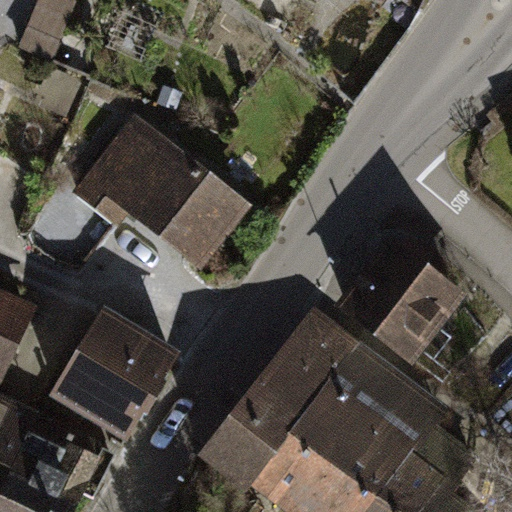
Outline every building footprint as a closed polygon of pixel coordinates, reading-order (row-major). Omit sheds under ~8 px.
[(80,2),(75,0),(41,0),(22,49),(54,62),(80,2)] [(246,0),(312,22),(319,0),(246,0)] [(82,84),(51,72),(37,107),(68,120),(82,84)] [(253,217),(136,124),(79,195),(196,288),(253,217)] [(465,305),(389,244),(334,314),(413,374),(465,305)] [(0,296),(0,387),(37,314),(0,296)] [(318,321),(313,317),(194,471),(203,478),(244,511),(251,502),(362,355),(318,321)] [(176,368),(105,325),(51,413),(123,456),(176,368)] [(448,419),(362,355),(251,502),(264,511),(377,511),(412,465),(448,419)] [(0,499),(34,430),(0,414),(0,499)] [(0,499),(0,511),(76,511),(100,464),(34,430),(0,499)] [(412,465),(377,511),(436,511),(450,493),(412,465)]
